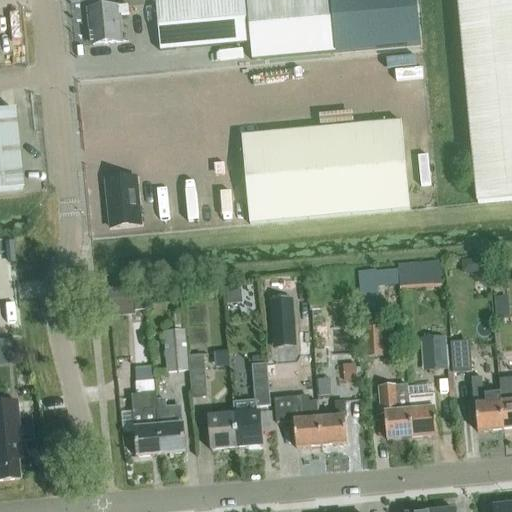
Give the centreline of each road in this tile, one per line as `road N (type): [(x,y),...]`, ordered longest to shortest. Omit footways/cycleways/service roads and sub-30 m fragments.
road 1 (unclassified): [(108,508),(51,305),(73,241),(47,0)]
road 2 (residential): [(108,508),(511,472)]
